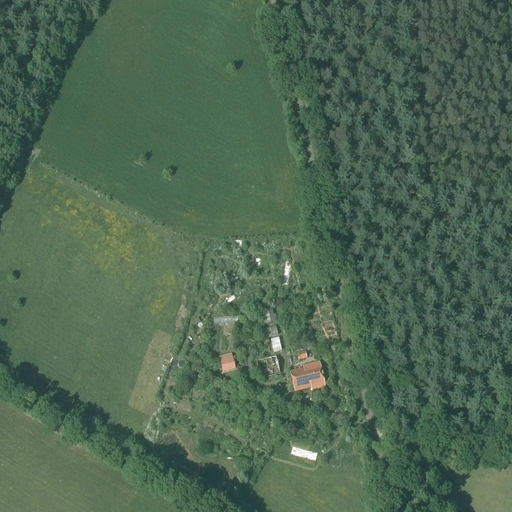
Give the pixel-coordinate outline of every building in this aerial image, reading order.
[(275,322),(272,309),(260,312),(257,312),(260,326),(275,322)] [(242,320),(226,320),(226,328),(242,327),(242,320)] [(269,338),(273,337),(278,336),(276,329),(271,330),(271,332),(268,333),(269,338)] [(278,339),(270,341),(273,353),(281,352),(278,339)] [(298,362),(307,360),(305,353),(297,355),(298,362)] [(260,380),(279,375),(275,357),(256,362),(260,380)] [(239,381),(254,378),(249,360),(235,363),(239,381)] [(312,391),(325,388),(319,364),(303,367),(303,369),(290,373),(294,392),(311,388),(312,391)]
